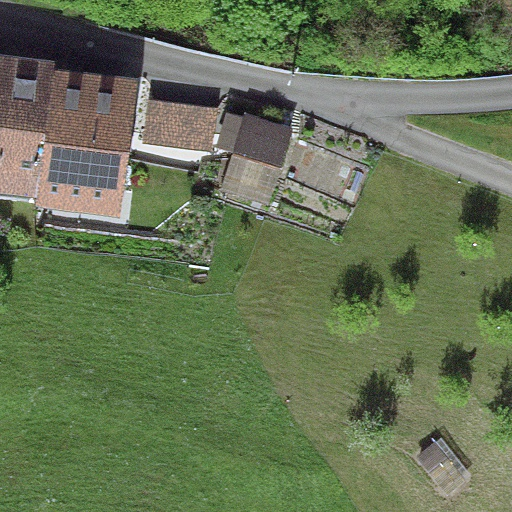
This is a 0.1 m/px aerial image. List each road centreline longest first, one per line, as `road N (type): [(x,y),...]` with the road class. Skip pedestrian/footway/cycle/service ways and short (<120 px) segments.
road 1 (residential): [(0,16),(338,106)]
road 2 (residential): [(338,106),(511,184)]
road 3 (residential): [(338,106),(511,96)]
